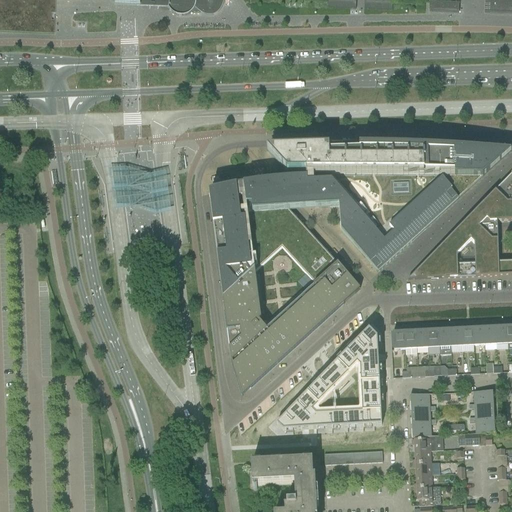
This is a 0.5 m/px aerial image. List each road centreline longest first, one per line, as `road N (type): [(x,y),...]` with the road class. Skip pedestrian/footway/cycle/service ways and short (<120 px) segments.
road 1 (secondary): [(511,50),(55,65)]
road 2 (secondary): [(64,96),(511,76)]
road 3 (secondary): [(54,97),(76,281),(147,457)]
road 4 (secondary): [(147,457),(90,269),(64,96)]
road 5 (residential): [(511,297),(361,303)]
road 6 (residential): [(400,511),(397,399),(406,387)]
